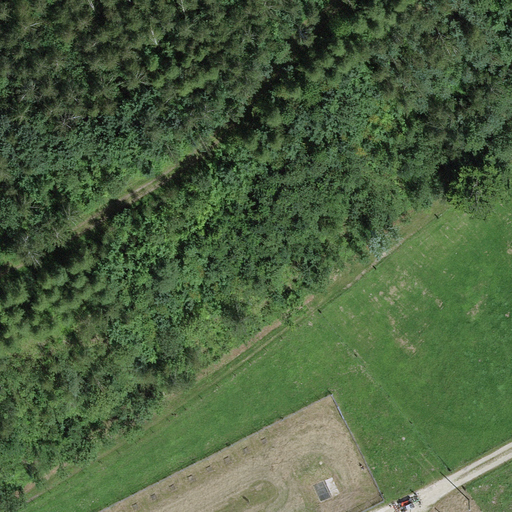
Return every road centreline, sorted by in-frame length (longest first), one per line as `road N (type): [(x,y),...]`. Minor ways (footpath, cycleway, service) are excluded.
road 1 (track): [(0,269),(164,180),(210,143),(334,0)]
road 2 (track): [(399,511),(511,453)]
